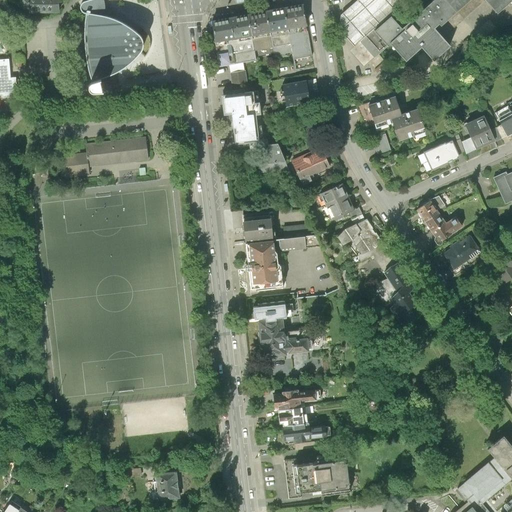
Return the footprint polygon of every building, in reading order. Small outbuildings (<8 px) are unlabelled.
[(59,8),(58,0),(22,0),(22,9),(28,9),(28,12),(59,12),(59,8)] [(85,24),(84,35),(85,47),(87,59),(89,73),(92,81),(90,83),(89,85),(89,87),(89,89),(90,91),(92,92),(94,92),(98,92),(103,92),(100,79),(103,78),(113,74),(114,74),(122,69),(127,65),(131,62),(133,60),(136,57),(140,53),(142,49),(143,45),(144,42),(143,37),(139,33),(136,30),(127,24),(118,19),(105,16),(105,13),(105,9),(105,4),(103,0),(88,0),(83,2),(81,5),(80,7),(81,10),(83,13),(86,14),(85,24)] [(357,44),(361,40),(394,10),(404,0),(355,0),(354,2),(334,19),(357,44)] [(445,27),(458,16),(443,0),(436,0),(408,25),(391,41),(407,60),(422,46),(435,60),(452,45),(437,29),(443,24),(445,27)] [(511,0),(443,0),(458,16),(465,22),(487,3),(497,14),(510,2),(511,3),(511,0)] [(303,6),(286,10),(289,30),(306,27),(303,6)] [(286,10),(267,13),(271,34),(289,30),(286,10)] [(394,10),(361,40),(375,55),(391,41),(408,25),(394,10)] [(258,16),(248,16),(252,37),(271,34),(267,13),(258,16)] [(248,16),(212,22),(216,43),(231,40),(252,37),(248,16)] [(511,25),(502,27),(503,37),(511,36),(511,25)] [(313,66),(306,27),(289,30),(291,44),(295,69),(313,66)] [(291,44),(289,30),(271,34),(273,47),(291,44)] [(273,47),(271,34),(252,37),(255,58),(274,55),(273,47)] [(256,60),(255,58),(252,37),(231,40),(235,64),(243,63),(256,60)] [(228,65),(235,64),(231,40),(216,43),(220,66),(228,65)] [(0,95),(2,95),(2,97),(15,96),(14,84),(16,84),(15,78),(10,78),(8,60),(0,60),(0,95)] [(243,63),(235,64),(228,65),(232,86),(246,83),(243,63)] [(306,82),(283,86),(287,106),(309,102),(306,82)] [(257,92),(222,97),(224,115),(232,114),(236,144),(249,142),(258,141),(255,114),(260,113),(257,92)] [(394,97),(367,105),(373,123),(390,117),(397,140),(424,131),(416,109),(399,114),(394,97)] [(511,102),(494,112),(501,126),(506,136),(511,132),(511,102)] [(489,130),(483,116),(464,125),(470,138),(475,150),(494,141),(489,130)] [(495,128),(501,138),(506,136),(501,126),(495,128)] [(489,130),(494,141),(501,138),(495,128),(489,130)] [(385,134),(372,139),(377,154),(390,150),(385,134)] [(148,159),(146,138),(86,144),(87,154),(88,165),(148,159)] [(470,138),(461,142),(466,154),(475,150),(470,138)] [(258,141),(249,142),(250,151),(265,150),(266,149),(266,145),(268,145),(267,140),(258,141)] [(423,152),(431,170),(459,158),(451,140),(423,152)] [(259,171),(288,170),(277,145),(268,145),(266,145),(266,149),(265,150),(266,162),(259,163),(259,171)] [(320,149),(291,161),(298,179),(328,167),(320,149)] [(89,174),(88,165),(87,154),(64,156),(66,177),(89,174)] [(505,172),(492,178),(505,204),(511,200),(511,172),(507,175),(505,172)] [(317,188),(319,194),(329,189),(327,184),(317,188)] [(319,194),(325,207),(347,197),(341,184),(329,189),(319,194)] [(352,210),(347,197),(325,207),(331,220),(348,212),(352,210)] [(422,221),(438,211),(430,198),(414,209),(422,221)] [(358,207),(352,210),(348,212),(350,219),(361,214),(358,207)] [(444,218),(438,211),(422,221),(434,239),(458,223),(451,213),(444,218)] [(271,213),(244,215),(247,242),(274,240),(271,213)] [(364,220),(361,214),(350,219),(353,225),(364,220)] [(366,220),(364,220),(353,225),(343,229),(336,237),(342,245),(351,240),(355,246),(355,248),(357,257),(361,255),(369,250),(372,246),(373,248),(382,243),(366,220)] [(480,253),(468,236),(457,244),(456,242),(449,247),(450,249),(443,254),(453,269),(468,258),(469,260),(480,253)] [(304,237),(274,240),(275,249),(305,247),(304,237)] [(275,249),(274,240),(247,242),(251,292),(283,289),(281,266),(277,264),(276,254),(275,251),(275,249)] [(396,263),(382,243),(373,248),(372,246),(369,250),(361,255),(357,257),(361,262),(372,256),(384,272),(396,263)] [(331,250),(327,245),(321,249),(325,256),(331,250)] [(511,265),(503,253),(478,270),(489,286),(501,277),(505,283),(511,278),(511,265)] [(389,309),(401,326),(420,312),(406,293),(413,288),(396,263),(384,272),(388,278),(397,290),(390,299),(394,305),(389,309)] [(379,282),(374,290),(382,301),(386,301),(390,299),(397,290),(388,278),(379,282)] [(260,321),(281,319),(281,318),(286,318),(284,301),(257,304),(258,306),(253,307),(254,319),(260,318),(260,321)] [(260,321),(259,321),(260,332),(258,333),(259,345),(261,344),(262,356),(265,356),(267,357),(271,357),(272,355),(285,354),(285,351),(289,351),(289,352),(308,350),(308,349),(311,348),(311,340),(310,340),(309,329),(305,330),(305,329),(287,331),(286,332),(287,336),(283,336),(281,319),(260,321)] [(511,344),(511,330),(502,337),(508,347),(511,344)] [(313,391),(271,394),(273,409),(275,408),(298,406),(303,406),(302,401),(314,399),(314,398),(313,391)] [(299,423),(298,406),(275,408),(276,423),(279,423),(279,425),(299,423)] [(299,423),(279,425),(281,441),(292,440),(292,441),(306,439),(306,438),(328,436),(327,426),(306,428),(306,423),(299,423)] [(511,447),(503,437),(487,450),(494,458),(511,480),(511,447)] [(297,459),(285,461),(290,499),(302,498),(301,493),(320,490),(321,496),(350,493),(345,454),(317,457),(317,465),(298,468),(297,459)] [(494,458),(457,489),(468,502),(472,507),(475,510),(511,480),(494,458)] [(141,477),(140,469),(127,470),(128,478),(141,477)] [(176,472),(154,474),(156,501),(178,498),(176,472)] [(465,511),(472,507),(468,502),(455,511),(465,511)] [(3,511),(17,511),(19,509),(10,503),(3,511)]
